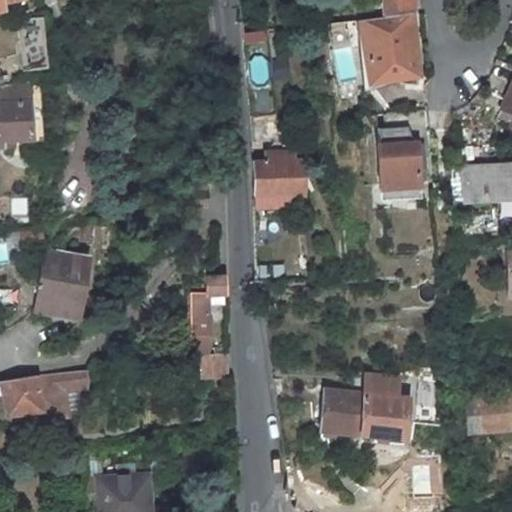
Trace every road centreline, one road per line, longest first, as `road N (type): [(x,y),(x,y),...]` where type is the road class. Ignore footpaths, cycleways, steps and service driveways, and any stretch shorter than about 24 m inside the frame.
road 1 (residential): [(221,0),(268,511)]
road 2 (unknown): [(48,0),(88,94),(107,77),(134,0)]
road 3 (residential): [(436,0),(443,41),(455,56),(471,57),(495,33),(510,0)]
